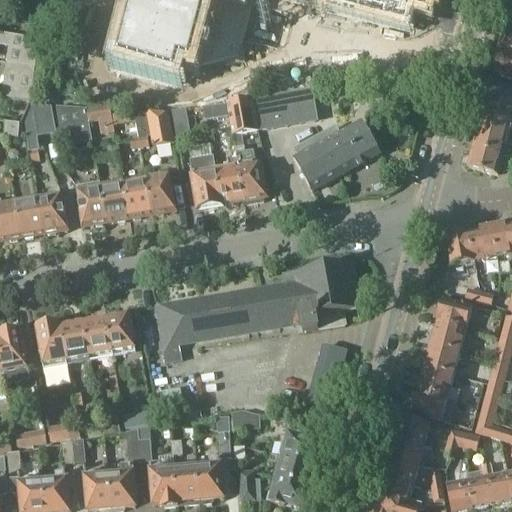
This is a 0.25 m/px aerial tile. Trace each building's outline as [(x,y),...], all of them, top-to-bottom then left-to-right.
[(135,0),(118,65),(166,78),(168,71),(185,76),(187,68),(192,69),(210,0),(135,0)] [(306,0),(318,3),(318,0),(329,0),(330,0),(328,6),(361,14),(363,9),(386,15),(384,21),(406,26),(410,9),(427,14),(430,0),(306,0)] [(505,29),(499,50),(511,53),(511,30),(511,31),(505,29)] [(11,36),(2,34),(0,34),(0,42),(10,44),(7,65),(35,69),(40,41),(11,36)] [(511,80),(511,53),(499,50),(493,72),(500,74),(499,77),(511,80)] [(6,69),(2,97),(27,101),(30,102),(35,73),(6,69)] [(489,88),(485,105),(511,112),(511,89),(497,85),(496,90),(489,88)] [(291,95),(253,102),(256,124),(258,134),(317,123),(315,113),(312,92),(291,95)] [(252,100),(227,105),(230,121),(233,138),(242,137),(258,134),(256,124),(253,102),(252,100)] [(212,108),(203,109),(206,125),(230,121),(227,105),(212,108)] [(510,135),(511,125),(511,112),(485,105),(479,126),(510,135)] [(33,107),(26,125),(30,153),(38,152),(40,152),(37,138),(56,134),(52,108),(33,107)] [(90,108),(87,108),(87,111),(89,123),(90,125),(111,121),(109,109),(90,108)] [(87,111),(56,109),(61,133),(70,132),(73,147),(93,143),(90,125),(89,123),(87,111)] [(173,114),(177,139),(190,137),(185,112),(173,114)] [(134,114),(139,140),(141,151),(149,149),(147,139),(151,138),(154,150),(174,146),(169,117),(134,114)] [(20,125),(5,124),(5,138),(20,140),(20,125)] [(313,194),(317,192),(380,157),(361,124),(295,161),(313,194)] [(479,126),(473,148),(504,157),(511,158),(511,147),(507,146),(510,135),(479,126)] [(141,151),(139,140),(130,142),(132,152),(141,151)] [(76,147),(63,149),(65,159),(65,160),(78,158),(76,147)] [(485,175),(496,178),(498,178),(504,157),(473,148),(467,170),(481,174),(485,175)] [(245,149),(235,150),(239,170),(238,170),(244,203),(246,203),(246,207),(264,204),(263,200),(266,199),(260,166),(256,167),(254,153),(246,155),(245,149)] [(38,152),(30,153),(32,164),(40,163),(38,152)] [(190,162),(191,168),(193,178),(199,213),(221,209),(215,174),(212,158),(190,162)] [(238,170),(215,174),(221,209),(223,209),(223,207),(226,206),(228,208),(233,207),(234,205),(244,203),(238,170)] [(176,215),(170,179),(147,183),(153,217),(156,217),(157,218),(164,217),(165,215),(175,213),(175,215),(176,215)] [(123,187),(129,221),(133,221),(135,222),(141,221),(142,219),(153,217),(147,183),(123,187)] [(96,229),(103,228),(104,226),(107,225),(101,191),(100,184),(76,188),(84,231),(85,231),(84,229),(94,227),(96,229)] [(107,225),(117,223),(119,225),(125,224),(127,222),(129,221),(123,187),(101,191),(107,225)] [(62,198),(39,202),(45,236),(47,236),(49,237),(56,236),(57,234),(67,232),(67,234),(68,234),(62,198)] [(1,202),(0,202),(0,244),(9,243),(9,242),(11,244),(18,243),(19,241),(22,240),(15,206),(3,208),(1,202)] [(39,202),(15,206),(22,240),(24,240),(25,240),(27,241),(33,240),(34,238),(35,238),(45,236),(39,202)] [(511,224),(493,228),(498,259),(511,256),(511,224)] [(473,232),(469,233),(474,263),(498,259),(493,228),(477,231),(473,232)] [(445,237),(451,268),(474,263),(469,233),(466,233),(462,234),(445,237)] [(201,302),(157,309),(164,349),(162,349),(165,367),(182,364),(179,346),(301,324),(303,336),(342,329),(345,328),(343,315),(354,312),(353,309),(353,308),(353,307),(354,305),(355,304),(355,303),(356,302),(356,301),(357,300),(357,298),(357,297),(358,296),(358,294),(358,293),(358,292),(358,290),(358,289),(357,288),(357,287),(357,285),(357,284),(356,283),(356,282),(355,280),(355,279),(354,278),(353,277),(352,276),(352,275),(351,274),(350,273),(349,272),(348,271),(347,271),(346,270),(346,269),(345,267),(345,266),(292,275),(292,277),(294,285),(237,295),(201,302)] [(467,291),(465,301),(478,305),(481,294),(467,291)] [(481,294),(478,305),(492,309),(494,298),(481,294)] [(443,300),(437,324),(466,332),(472,309),(450,302),(443,300)] [(108,321),(106,321),(112,356),(136,352),(129,317),(119,319),(117,317),(110,318),(108,321)] [(511,320),(506,319),(503,330),(511,332),(511,320)] [(86,325),(83,325),(89,360),(112,356),(106,321),(96,323),(94,321),(87,322),(86,325)] [(437,324),(431,347),(460,355),(466,332),(437,324)] [(60,327),(66,364),(89,360),(83,325),(73,327),(71,325),(65,326),(63,329),(61,329),(60,327)] [(68,374),(66,364),(60,327),(58,328),(55,326),(48,327),(47,330),(37,332),(45,378),(68,374)] [(511,332),(503,330),(500,341),(511,344),(511,332)] [(0,337),(0,352),(6,385),(30,381),(22,334),(10,336),(8,334),(2,335),(0,337),(0,338),(0,337)] [(511,344),(500,341),(497,353),(511,357),(511,356),(511,344)] [(431,347),(424,370),(454,378),(460,355),(431,347)] [(314,420),(315,421),(325,424),(327,423),(328,422),(328,421),(329,420),(329,419),(329,417),(329,416),(328,414),(344,352),(327,348),(327,349),(327,350),(323,363),(322,364),(323,364),(319,378),(318,380),(319,380),(315,394),(314,394),(314,396),(311,409),(318,411),(318,412),(314,414),(314,415),(313,415),(313,417),(313,418),(314,420)] [(497,353),(494,365),(509,369),(511,357),(497,353)] [(494,365),(490,382),(504,386),(509,369),(494,365)] [(424,370),(418,393),(458,403),(461,392),(451,390),(454,378),(424,370)] [(490,382),(485,399),(500,403),(504,386),(490,382)] [(418,393),(412,416),(442,424),(451,426),(458,403),(418,393)] [(81,395),(73,397),(75,409),(83,407),(81,395)] [(472,399),(469,408),(477,410),(479,401),(472,399)] [(485,399),(482,410),(497,414),(500,403),(485,399)] [(482,410),(478,425),(493,429),(497,414),(482,410)] [(153,413),(124,418),(125,430),(155,425),(153,413)] [(243,414),(233,416),(233,418),(236,432),(252,431),(260,431),(259,419),(243,414)] [(401,419),(395,439),(425,447),(430,427),(401,419)] [(119,421),(102,424),(105,437),(121,434),(120,431),(119,421)] [(478,425),(475,437),(485,440),(489,441),(503,445),(506,433),(493,429),(478,425)] [(73,426),(49,430),(52,445),(76,441),(73,426)] [(45,432),(16,438),(18,451),(47,446),(45,432)] [(148,432),(137,434),(140,463),(140,465),(150,464),(152,463),(148,432)] [(511,435),(506,433),(503,445),(511,447),(511,435)] [(137,434),(127,436),(130,464),(132,464),(140,463),(137,434)] [(451,434),(447,450),(455,453),(457,448),(459,436),(451,434)] [(229,436),(218,437),(220,457),(231,456),(229,436)] [(459,436),(457,448),(468,451),(470,439),(459,436)] [(290,437),(283,459),(317,468),(318,466),(321,464),(323,457),(321,454),(322,450),(323,446),(290,437)] [(395,439),(390,459),(419,467),(421,461),(425,448),(425,447),(395,439)] [(470,439),(468,451),(477,453),(480,442),(470,439)] [(13,441),(0,443),(0,457),(16,454),(13,441)] [(83,444),(74,445),(76,466),(84,465),(85,465),(83,444)] [(181,444),(172,445),(173,459),(183,458),(181,444)] [(74,445),(63,447),(65,467),(76,466),(74,445)] [(245,449),(235,450),(235,463),(246,462),(245,449)] [(447,450),(444,459),(453,461),(455,453),(447,450)] [(18,456),(8,457),(10,478),(19,478),(20,477),(18,456)] [(283,459),(277,482),(311,491),(312,489),(314,488),(316,481),(315,478),(317,468),(283,459)] [(390,459),(385,479),(414,487),(419,467),(390,459)] [(209,467),(197,468),(201,507),(212,506),(214,502),(224,501),(223,486),(224,486),(223,479),(222,479),(220,462),(209,463),(209,467)] [(121,475),(109,476),(112,511),(124,511),(125,511),(136,510),(135,497),(136,497),(136,490),(134,490),(132,468),(120,470),(121,475)] [(161,468),(151,469),(152,485),(151,485),(151,493),(153,493),(154,508),(162,507),(162,511),(177,509),(179,509),(178,506),(174,471),(161,472),(161,468)] [(186,469),(174,471),(178,506),(187,505),(190,508),(201,507),(197,468),(186,469)] [(491,469),(482,471),(482,473),(484,479),(489,509),(509,506),(503,476),(493,478),(491,469)] [(95,473),(85,474),(86,491),(85,492),(86,498),(87,498),(88,511),(112,511),(109,476),(95,477),(95,473)] [(511,473),(503,476),(509,506),(511,505),(511,473)] [(440,476),(430,478),(432,491),(443,489),(440,476)] [(56,481),(43,483),(46,511),(69,511),(69,500),(70,500),(69,493),(68,494),(66,477),(55,478),(56,481)] [(385,480),(379,499),(414,509),(421,511),(422,505),(416,503),(410,502),(411,498),(414,487),(385,479),(385,480)] [(470,482),(465,483),(471,511),(475,511),(489,509),(484,479),(470,482)] [(19,481),(10,482),(11,494),(15,498),(21,497),(21,498),(20,498),(21,505),(22,505),(22,511),(46,511),(43,483),(30,484),(29,480),(19,481)] [(271,505),(270,506),(285,510),(286,507),(303,511),(305,511),(307,507),(308,504),(310,502),(312,496),(311,494),(311,491),(277,482),(271,505)] [(256,483),(241,483),(242,505),(257,504),(256,483)] [(447,487),(446,487),(451,511),(471,511),(465,483),(447,487)] [(443,489),(432,491),(435,505),(445,503),(443,489)] [(379,499),(376,511),(420,511),(421,511),(414,509),(379,499)]
